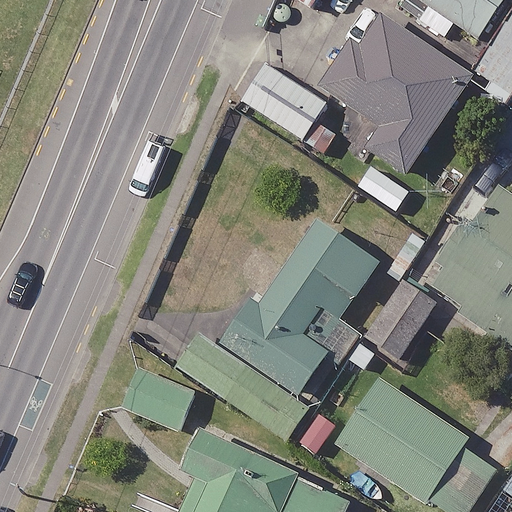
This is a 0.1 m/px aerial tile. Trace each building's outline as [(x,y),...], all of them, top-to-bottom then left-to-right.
[(285,0),(307,14),(316,0),(405,0),(475,45),(503,0),(502,0),(285,0)] [(476,76),(378,10),(325,89),(385,129),(370,151),(409,177),(476,76)] [(508,108),(511,103),(511,15),(475,69),(495,83),(487,94),(508,108)] [(350,120),(269,65),(246,100),(326,155),(350,120)] [(511,189),(487,226),(471,231),(430,292),(511,348),(511,189)] [(257,303),(227,347),(205,332),(182,366),(294,443),(317,409),(300,398),(331,353),(306,336),(323,311),(341,323),(381,265),(322,224),(265,308),(257,303)] [(438,307),(407,286),(371,338),(402,360),(438,307)] [(199,390),(145,369),(128,410),(182,432),(199,390)] [(469,439),(383,380),(339,445),(438,511),(470,511),(499,470),(464,447),(469,439)] [(348,511),(353,502),(206,434),(187,473),(201,479),(185,511),(348,511)]
